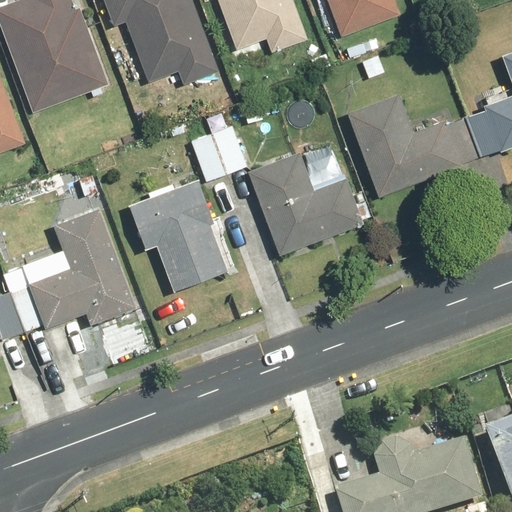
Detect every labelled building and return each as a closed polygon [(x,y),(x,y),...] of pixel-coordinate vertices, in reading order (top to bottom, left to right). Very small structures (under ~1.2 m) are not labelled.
[(92,98),(110,91),(75,0),(28,0),(0,10),(0,30),(31,113),(89,91),(92,98)] [(102,0),(113,27),(124,23),(147,84),(178,72),(183,85),(218,71),(191,0),(102,0)] [(205,0),(227,52),(265,36),(272,55),(308,40),(291,0),(205,0)] [(324,0),(339,41),(403,19),(396,0),(324,0)] [(511,50),(498,56),(509,85),(477,97),(483,112),(461,120),(476,161),(511,147),(511,50)] [(0,156),(26,147),(0,75),(0,156)] [(398,99),(346,118),(375,198),(475,161),(459,119),(448,123),(447,119),(410,132),(398,99)] [(232,126),(190,142),(205,183),(247,167),(232,126)] [(278,256),(362,224),(345,179),(319,188),(305,149),(246,171),(278,256)] [(91,168),(73,176),(83,201),(101,194),(91,168)] [(175,188),(174,184),(147,193),(149,197),(127,205),(143,250),(155,246),(171,291),(226,272),(209,225),(213,224),(197,180),(175,188)] [(67,268),(8,289),(23,332),(42,326),(43,330),(85,316),(88,324),(135,308),(100,207),(52,224),(67,268)] [(0,341),(21,335),(5,291),(0,292),(0,341)] [(511,410),(511,416),(481,427),(511,511),(511,409),(511,410)] [(340,511),(423,511),(479,495),(461,436),(414,450),(409,434),(372,445),(380,471),(332,486),(340,511)]
